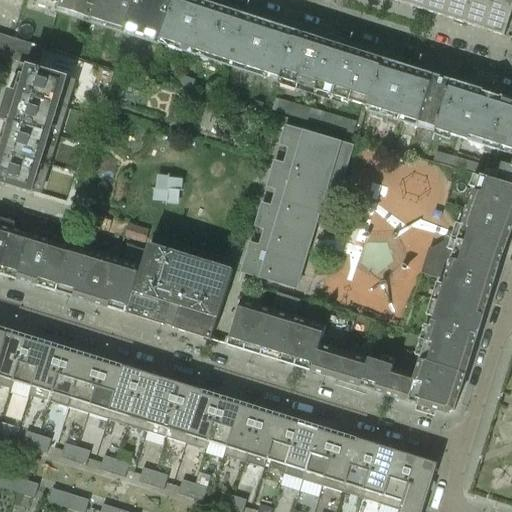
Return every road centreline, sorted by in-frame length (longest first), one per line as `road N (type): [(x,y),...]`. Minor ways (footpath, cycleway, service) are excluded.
road 1 (residential): [(464,446),(0,302)]
road 2 (residential): [(280,0),(511,74)]
road 3 (residential): [(464,446),(505,310)]
